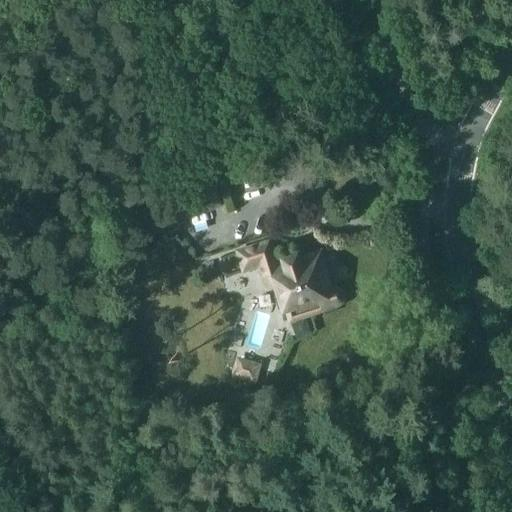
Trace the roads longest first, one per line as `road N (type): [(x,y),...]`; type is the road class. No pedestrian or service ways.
road 1 (tertiary): [(511,425),(459,246),(456,193),(465,147)]
road 2 (unclassified): [(465,147),(402,125),(363,0)]
